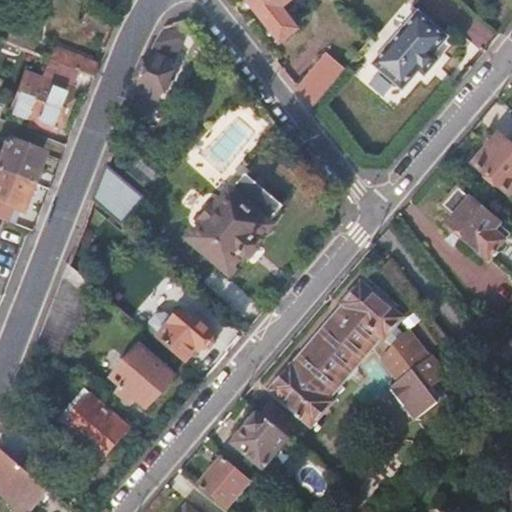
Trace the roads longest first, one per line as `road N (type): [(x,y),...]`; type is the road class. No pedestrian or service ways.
road 1 (secondary): [(0,371),(155,0)]
road 2 (residential): [(374,219),(122,511)]
road 3 (residential): [(208,0),(374,219)]
road 4 (residential): [(374,219),(511,57)]
